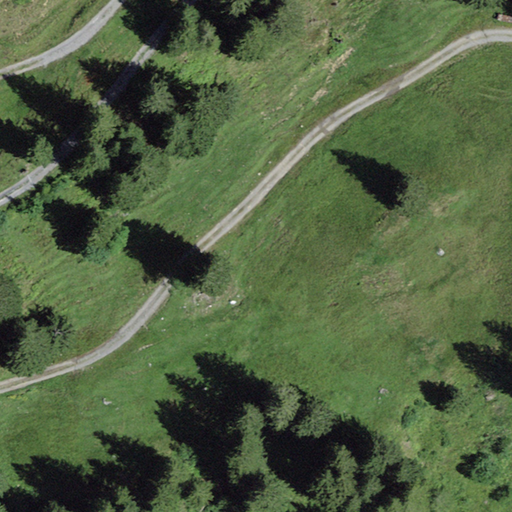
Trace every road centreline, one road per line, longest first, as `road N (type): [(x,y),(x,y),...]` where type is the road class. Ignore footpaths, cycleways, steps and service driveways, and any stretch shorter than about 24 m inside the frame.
road 1 (track): [(0,388),(69,369),(120,339),(324,124),(471,36),(511,33)]
road 2 (track): [(194,0),(69,146),(0,199)]
road 3 (track): [(0,74),(60,50),(121,0)]
